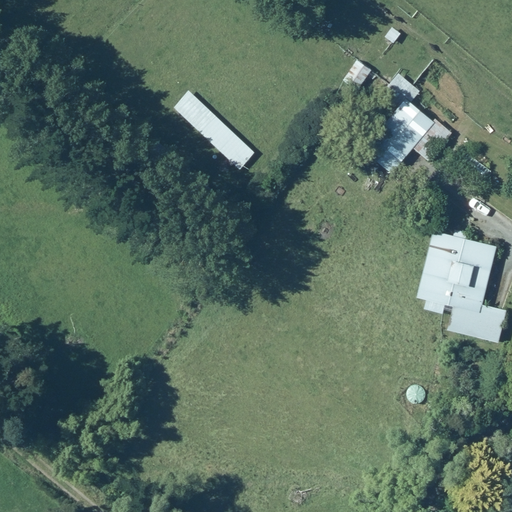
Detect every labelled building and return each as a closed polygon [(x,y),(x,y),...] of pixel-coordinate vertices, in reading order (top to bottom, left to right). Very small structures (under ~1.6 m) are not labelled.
[(386,78),(358,59),(342,81),(364,96),(368,91),(374,95),(386,78)] [(394,176),(414,150),(429,161),(436,152),(446,159),(463,137),(437,118),(436,120),(413,103),(422,90),(399,72),(383,92),(400,105),(388,122),(380,116),(356,147),(394,176)] [(192,90),(174,109),(240,170),(258,151),(192,90)] [(223,198),(157,141),(141,159),(208,216),(223,198)] [(469,152),(458,165),(482,185),(493,171),(469,152)] [(453,234),(434,229),(417,295),(423,297),(421,304),(448,311),(446,320),(496,333),(503,307),(480,301),(495,246),(466,238),(467,232),(455,228),(453,234)]
